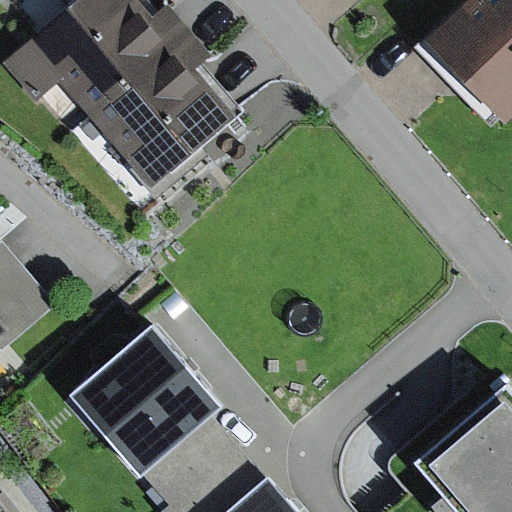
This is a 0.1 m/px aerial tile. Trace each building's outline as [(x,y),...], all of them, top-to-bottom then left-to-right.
[(125,0),(66,0),(19,42),(85,116),(165,45),(125,0)] [(511,0),(470,0),(420,40),(487,124),(511,104),(511,0)] [(165,45),(85,116),(157,197),(238,126),(165,45)] [(222,400),(160,327),(77,396),(140,470),(212,408),(222,400)] [(0,341),(0,359),(9,352),(0,341)] [(511,511),(511,388),(434,459),(483,511),(511,511)] [(233,511),(273,477),(212,408),(140,470),(170,505),(166,509),(167,511),(233,511)] [(29,511),(0,473),(0,511),(29,511)] [(302,511),(273,477),(233,511),(302,511)]
